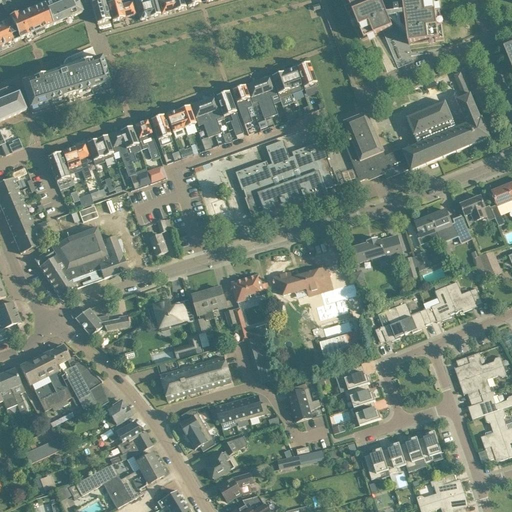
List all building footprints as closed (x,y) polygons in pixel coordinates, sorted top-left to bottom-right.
[(0,0),(1,4),(7,12),(24,5),(22,0),(0,0)] [(10,21),(0,25),(0,47),(12,43),(13,43),(32,35),(34,40),(39,37),(38,35),(44,32),(43,30),(82,13),(75,0),(58,0),(18,18),(17,15),(9,19),(10,21)] [(92,3),(91,3),(97,25),(98,24),(108,21),(109,21),(110,21),(112,20),(110,14),(108,15),(103,0),(93,3),(92,3)] [(106,0),(107,4),(110,14),(112,20),(112,22),(113,22),(123,19),(123,20),(124,19),(118,0),(106,0)] [(118,0),(124,19),(126,19),(125,19),(135,16),(136,16),(131,0),(118,0)] [(136,2),(134,3),(139,21),(141,21),(148,19),(149,18),(150,18),(145,0),(144,0),(143,0),(143,1),(136,3),(136,2)] [(155,0),(144,0),(145,0),(150,18),(151,18),(158,16),(160,16),(155,0)] [(157,0),(162,15),(163,15),(172,12),(173,12),(170,0),(157,0)] [(170,0),(173,12),(174,12),(175,11),(184,9),(185,9),(185,8),(182,0),(170,0)] [(182,0),(185,8),(187,8),(188,8),(188,7),(199,5),(200,5),(198,0),(182,0)] [(344,0),(361,42),(384,32),(399,68),(412,63),(410,44),(444,40),(438,0),(344,0)] [(164,92),(172,89),(154,53),(142,58),(154,83),(152,84),(155,92),(162,88),(164,92)] [(196,62),(207,59),(205,53),(194,57),(196,62)] [(23,82),(21,82),(22,84),(30,107),(29,107),(30,109),(32,113),(32,115),(33,114),(39,112),(41,112),(47,110),(48,110),(48,109),(54,107),(54,108),(55,107),(62,105),(63,105),(69,103),(70,103),(70,102),(73,101),(74,102),(75,101),(81,99),(82,99),(88,97),(90,96),(96,94),(96,95),(97,94),(103,92),(104,92),(110,90),(111,90),(112,89),(111,88),(110,84),(110,82),(102,59),(102,57),(101,58),(91,61),(89,61),(80,64),(78,65),(74,66),(73,66),(74,66),(69,68),(69,67),(69,68),(65,69),(64,69),(60,71),(60,70),(59,71),(55,72),(54,72),(50,74),(49,74),(45,75),(44,75),(44,76),(34,79),(33,79),(23,82)] [(296,68),(294,69),(299,81),(301,81),(304,91),(317,87),(308,64),(307,64),(297,68),(296,68)] [(283,73),(289,91),(290,91),(290,90),(299,87),(300,87),(301,87),(299,81),(294,69),(293,69),(284,73),(283,73)] [(465,72),(472,90),(479,88),(471,69),(465,72)] [(272,77),(271,77),(279,100),(291,95),(290,91),(289,91),(283,73),(282,73),(281,73),(281,74),(272,77)] [(468,92),(468,91),(461,73),(454,76),(462,94),(468,92)] [(258,82),(270,118),(277,115),(271,97),(276,96),(269,78),(268,78),(268,79),(266,77),(263,79),(262,81),(259,82),(258,82)] [(247,86),(246,86),(249,95),(252,104),(258,102),(264,120),(270,118),(258,82),(257,82),(256,82),(256,83),(247,86)] [(233,91),(232,91),(244,125),(252,123),(247,109),(252,107),(247,96),(249,95),(246,86),(244,87),(243,87),(233,91)] [(0,122),(26,111),(18,94),(19,94),(17,89),(14,90),(10,92),(8,88),(0,91),(0,122)] [(216,97),(214,98),(217,107),(219,106),(223,118),(224,118),(224,117),(230,115),(233,122),(230,122),(235,137),(237,136),(243,134),(228,93),(227,93),(220,96),(217,97),(216,97)] [(491,138),(486,126),(482,118),(481,119),(478,111),(478,110),(477,110),(471,96),(472,95),(471,95),(457,101),(467,125),(463,127),(463,126),(460,128),(457,129),(456,129),(453,121),(446,103),(445,103),(434,108),(433,108),(421,113),(420,113),(420,114),(408,119),(408,118),(407,119),(414,137),(415,137),(418,145),(403,151),(403,149),(386,156),(368,113),(337,125),(360,182),(384,172),(387,179),(410,169),(411,171),(491,138)] [(202,102),(215,136),(221,134),(216,120),(221,119),(217,107),(214,98),(213,98),(213,99),(204,102),(203,102),(202,102)] [(192,106),(191,106),(198,127),(203,125),(208,139),(215,136),(202,102),(201,103),(198,104),(196,103),(193,104),(192,106)] [(178,111),(177,111),(184,129),(185,129),(185,128),(194,125),(195,125),(189,107),(188,107),(188,108),(179,111),(178,111)] [(308,107),(303,109),(305,116),(311,114),(308,107)] [(167,115),(166,115),(166,116),(169,124),(172,133),(173,133),(183,129),(183,130),(184,129),(177,111),(176,112),(173,113),(171,112),(168,113),(167,115)] [(152,120),(150,121),(158,142),(159,141),(169,137),(170,137),(166,125),(169,124),(166,116),(164,116),(163,117),(152,121),(152,120)] [(134,127),(132,128),(135,137),(137,136),(143,151),(148,149),(152,161),(160,158),(147,122),(145,123),(144,123),(142,122),(137,124),(137,126),(135,127),(135,126),(134,127)] [(120,132),(129,156),(140,152),(135,137),(132,128),(131,128),(130,128),(130,129),(128,127),(125,128),(124,131),(121,132),(120,132)] [(110,136),(108,136),(115,154),(119,152),(128,178),(136,175),(129,156),(120,132),(119,132),(119,133),(110,136)] [(97,141),(105,163),(104,161),(114,157),(106,137),(105,137),(105,138),(98,140),(97,140),(97,141)] [(19,139),(8,144),(12,153),(23,149),(22,147),(19,139)] [(88,144),(87,144),(95,167),(105,163),(97,141),(96,141),(95,141),(88,144)] [(267,162),(246,170),(236,173),(243,191),(244,190),(247,199),(246,199),(252,217),(265,212),(265,210),(269,208),(273,219),(286,214),(286,213),(289,211),(290,213),(308,207),(307,205),(311,203),(312,205),(325,200),(321,189),(325,188),(326,190),(339,185),(333,167),(332,168),(329,160),(330,159),(324,142),(293,153),(294,157),(290,159),(284,141),(266,148),(273,165),(269,166),(267,162)] [(5,144),(1,146),(6,157),(10,155),(5,144)] [(74,149),(73,149),(81,171),(84,180),(91,178),(86,164),(91,163),(85,145),(84,145),(75,149),(74,148),(73,149),(74,149)] [(63,153),(62,153),(65,163),(70,176),(81,171),(73,149),(72,149),(72,150),(63,153)] [(49,158),(47,158),(57,184),(58,183),(68,179),(68,180),(69,179),(63,164),(65,163),(62,153),(60,154),(59,154),(49,158)] [(153,170),(148,172),(152,184),(165,179),(161,168),(153,170)] [(24,169),(11,174),(13,178),(15,182),(18,181),(17,178),(26,174),(24,169)] [(148,172),(136,176),(139,183),(140,188),(152,184),(148,172)] [(0,199),(19,192),(15,182),(13,178),(3,183),(1,178),(0,178),(0,199)] [(113,185),(107,187),(109,193),(111,192),(115,191),(114,189),(113,185)] [(498,206),(491,209),(495,219),(499,227),(505,225),(501,214),(511,209),(511,196),(510,192),(508,193),(505,187),(492,192),(498,206)] [(19,192),(0,199),(0,206),(3,214),(25,205),(19,192)] [(76,192),(70,194),(72,199),(73,203),(74,204),(79,202),(79,201),(79,200),(78,197),(76,192)] [(96,193),(90,195),(92,199),(92,202),(98,200),(96,193)] [(495,219),(491,209),(490,206),(486,208),(481,197),(461,205),(470,229),(475,227),(476,224),(476,223),(487,218),(488,220),(491,221),(495,219)] [(25,205),(3,214),(9,227),(30,218),(25,205)] [(446,210),(431,217),(437,232),(439,238),(440,239),(455,233),(457,238),(459,237),(462,244),(472,240),(462,217),(454,220),(456,224),(452,225),(446,210)] [(437,232),(431,217),(416,223),(421,237),(418,239),(421,246),(439,238),(437,232)] [(30,218),(9,227),(14,241),(47,227),(45,223),(34,228),(30,218)] [(171,224),(159,229),(165,245),(177,241),(171,224)] [(20,254),(29,251),(42,245),(37,235),(48,231),(47,227),(14,241),(20,254)] [(159,229),(148,233),(154,249),(165,245),(159,229)] [(148,233),(136,237),(142,253),(154,249),(148,233)] [(353,249),(356,259),(358,264),(385,257),(386,261),(403,256),(398,236),(381,242),(380,241),(378,242),(377,239),(367,242),(368,245),(353,249)] [(124,238),(131,257),(142,253),(136,237),(125,240),(124,238)] [(124,238),(113,242),(119,258),(129,254),(130,257),(131,257),(124,238)] [(113,242),(101,246),(107,262),(119,258),(113,242)] [(101,246),(90,250),(96,266),(107,262),(101,246)] [(54,248),(33,257),(42,271),(61,259),(54,248)] [(90,250),(78,254),(83,271),(96,266),(90,250)] [(472,254),(478,268),(483,266),(480,257),(478,251),(472,254)] [(483,266),(478,268),(481,277),(486,275),(488,279),(502,273),(494,252),(480,257),(483,266)] [(425,253),(417,256),(421,266),(429,263),(425,253)] [(61,259),(42,271),(51,284),(70,271),(61,259)] [(405,261),(411,279),(417,277),(411,259),(405,261)] [(288,274),(280,276),(280,277),(273,279),(274,281),(273,281),(274,284),(275,284),(277,290),(282,288),(284,296),(308,289),(310,296),(310,297),(310,298),(317,295),(318,299),(326,297),(332,316),(330,317),(330,316),(325,317),(326,318),(324,319),(326,325),(324,326),(331,351),(339,349),(345,347),(346,350),(348,350),(348,353),(360,349),(359,346),(361,346),(358,337),(357,338),(356,335),(359,334),(358,329),(356,318),(357,318),(362,316),(365,316),(362,297),(361,298),(361,299),(348,303),(345,292),(332,295),(332,292),(331,291),(333,290),(327,269),(292,279),(290,274),(288,274)] [(70,271),(51,284),(59,297),(78,285),(70,271)] [(268,284),(262,285),(259,276),(232,284),(238,303),(265,295),(270,293),(268,284)] [(338,308),(339,314),(346,311),(346,310),(362,305),(357,289),(356,290),(354,283),(339,288),(345,306),(338,308)] [(444,283),(435,287),(437,291),(446,287),(444,283)] [(457,283),(446,287),(457,314),(458,313),(463,311),(464,313),(473,309),(472,307),(482,303),(477,289),(471,291),(462,295),(457,283)] [(432,307),(426,310),(432,324),(442,319),(443,321),(452,318),(451,315),(456,314),(457,314),(446,287),(437,291),(435,292),(440,304),(432,307)] [(221,288),(207,292),(213,312),(227,308),(221,288)] [(213,312),(207,292),(193,296),(199,316),(205,314),(207,321),(215,319),(213,312)] [(394,303),(396,308),(407,335),(408,334),(408,333),(412,332),(413,334),(422,330),(421,328),(432,324),(426,310),(421,312),(420,312),(412,315),(407,303),(405,304),(402,299),(394,303)] [(154,307),(147,309),(151,321),(157,319),(161,329),(188,321),(189,325),(195,323),(191,310),(186,312),(184,305),(172,309),(170,301),(154,305),(154,307)] [(0,341),(20,334),(17,325),(21,323),(13,303),(0,307),(0,341)] [(407,335),(396,308),(395,308),(393,303),(387,306),(389,311),(385,312),(390,324),(381,328),(375,331),(381,344),(392,340),(392,342),(402,338),(401,336),(405,334),(406,335),(407,335)] [(89,309),(75,319),(90,338),(103,327),(107,331),(129,327),(127,318),(109,322),(107,317),(96,319),(89,309)] [(234,311),(238,324),(243,342),(250,340),(259,337),(256,328),(247,331),(241,309),(234,311)] [(229,326),(238,324),(234,311),(225,314),(229,326)] [(195,322),(199,334),(203,348),(210,346),(206,333),(207,333),(203,320),(195,322)] [(199,334),(189,337),(191,346),(186,347),(188,355),(185,355),(186,358),(204,353),(203,348),(199,334)] [(60,366),(63,373),(68,370),(64,364),(68,362),(71,368),(81,363),(75,357),(70,359),(63,346),(49,353),(57,367),(60,366)] [(59,372),(57,367),(49,353),(20,368),(24,377),(29,386),(31,386),(45,412),(72,398),(60,378),(64,376),(61,371),(59,372)] [(456,373),(459,382),(507,366),(509,365),(508,362),(506,360),(502,361),(501,357),(496,359),(494,362),(481,367),(479,361),(480,359),(482,358),(480,353),(457,361),(460,371),(456,373)] [(211,390),(232,383),(225,358),(221,359),(204,364),(194,367),(180,371),(176,372),(160,376),(168,402),(187,396),(201,392),(211,390)] [(96,410),(97,410),(99,408),(89,392),(102,384),(81,363),(71,368),(68,370),(63,373),(86,414),(96,410)] [(345,392),(370,384),(368,375),(364,376),(363,374),(364,373),(363,373),(361,367),(363,367),(363,366),(339,374),(341,381),(345,380),(349,390),(345,392)] [(467,391),(470,400),(494,392),(492,387),(496,386),(493,378),(499,376),(503,378),(508,376),(506,373),(509,372),(507,366),(459,382),(463,392),(467,391)] [(14,370),(4,374),(18,406),(23,403),(20,395),(25,393),(22,384),(20,385),(14,370)] [(18,406),(4,374),(0,375),(0,392),(0,393),(3,402),(7,410),(18,406)] [(324,380),(318,382),(320,388),(326,386),(324,380)] [(293,409),(319,401),(313,403),(307,384),(294,389),(296,393),(289,395),(293,409)] [(354,408),(351,410),(376,402),(373,393),(369,394),(369,392),(370,391),(369,391),(367,385),(370,384),(345,392),(347,399),(351,397),(354,408)] [(494,414),(504,410),(511,407),(511,396),(509,397),(507,401),(501,403),(498,396),(495,397),(494,392),(470,400),(473,410),(470,411),(473,422),(474,422),(474,421),(485,417),(494,414)] [(244,401),(250,420),(269,415),(266,403),(261,405),(258,397),(244,401)] [(250,420),(244,401),(231,405),(236,424),(250,420)] [(319,401),(293,409),(297,423),(312,419),(310,412),(321,407),(324,407),(323,402),(320,403),(319,401)] [(99,408),(97,410),(102,418),(109,414),(112,420),(107,423),(111,429),(116,426),(133,415),(128,408),(126,409),(122,402),(112,408),(109,403),(99,408)] [(376,402),(351,410),(353,416),(357,415),(357,417),(360,426),(382,420),(379,411),(375,412),(374,409),(375,409),(374,409),(372,403),(376,402)] [(236,424),(231,405),(216,409),(217,410),(211,411),(214,422),(220,420),(221,424),(235,420),(236,424)] [(180,425),(188,438),(206,427),(195,410),(190,411),(182,416),(185,422),(180,425)] [(504,410),(494,414),(510,458),(511,457),(511,431),(509,432),(504,419),(506,415),(504,410)] [(330,416),(333,424),(349,419),(347,411),(330,416)] [(53,427),(74,417),(72,413),(51,422),(53,427)] [(494,414),(485,417),(487,422),(490,424),(493,431),(486,434),(486,436),(481,438),(489,461),(499,458),(500,462),(510,458),(494,414)] [(277,418),(269,421),(271,427),(280,425),(277,418)] [(124,443),(125,445),(142,435),(134,422),(116,433),(116,434),(108,438),(111,443),(119,439),(122,444),(124,443)] [(341,433),(339,426),(333,428),(333,430),(335,435),(341,433)] [(206,427),(188,438),(195,450),(200,447),(203,453),(216,445),(206,427)] [(442,454),(435,432),(426,435),(427,439),(425,439),(425,438),(424,439),(419,441),(417,438),(424,459),(425,463),(432,461),(434,460),(433,457),(442,454)] [(124,443),(122,444),(117,446),(123,455),(120,456),(122,462),(134,456),(140,453),(154,446),(146,433),(142,435),(125,445),(124,443)] [(207,467),(211,473),(210,474),(212,478),(213,478),(215,480),(232,470),(227,463),(229,461),(227,458),(238,451),(249,445),(244,437),(232,441),(223,446),(227,452),(208,463),(209,465),(207,467)] [(400,443),(399,444),(408,469),(414,467),(413,463),(424,459),(417,438),(409,441),(410,444),(407,445),(407,444),(406,444),(407,445),(401,447),(400,443)] [(57,440),(41,447),(46,458),(62,451),(57,440)] [(382,449),(390,474),(393,474),(396,472),(395,469),(406,465),(407,469),(408,469),(399,444),(391,446),(392,450),(389,451),(389,450),(389,451),(383,453),(382,449)] [(46,458),(41,447),(25,454),(30,465),(46,458)] [(390,474),(382,449),(373,452),(374,456),(372,457),(371,456),(371,457),(365,458),(365,457),(364,457),(372,480),(379,478),(377,474),(388,471),(390,475),(390,474)] [(153,455),(152,454),(136,463),(132,465),(136,472),(121,481),(118,477),(103,485),(103,486),(107,494),(116,510),(131,502),(142,496),(139,490),(156,481),(164,476),(164,475),(162,476),(157,467),(159,466),(158,465),(153,455)] [(295,458),(278,462),(280,471),(301,466),(299,457),(295,458)] [(107,467),(75,485),(82,497),(90,493),(94,491),(103,486),(103,485),(118,477),(112,465),(107,468),(107,467)] [(252,494),(250,485),(254,484),(251,474),(234,479),(233,479),(219,488),(228,503),(242,494),(243,496),(252,494)] [(417,498),(420,508),(465,493),(462,484),(458,485),(455,475),(431,482),(432,487),(434,487),(437,488),(439,494),(425,498),(422,496),(417,498)] [(41,478),(36,480),(42,496),(47,494),(46,492),(44,493),(40,480),(42,480),(41,478)] [(375,484),(369,486),(372,494),(378,493),(375,484)] [(63,492),(67,499),(71,496),(68,489),(63,492)] [(166,507),(169,511),(173,511),(185,505),(177,492),(157,503),(161,510),(166,507)] [(466,511),(464,504),(468,503),(465,493),(420,508),(421,511),(431,511),(443,508),(444,511),(466,511)] [(240,510),(241,511),(239,511),(270,511),(266,505),(265,506),(259,497),(244,501),(243,501),(246,507),(240,510)]
